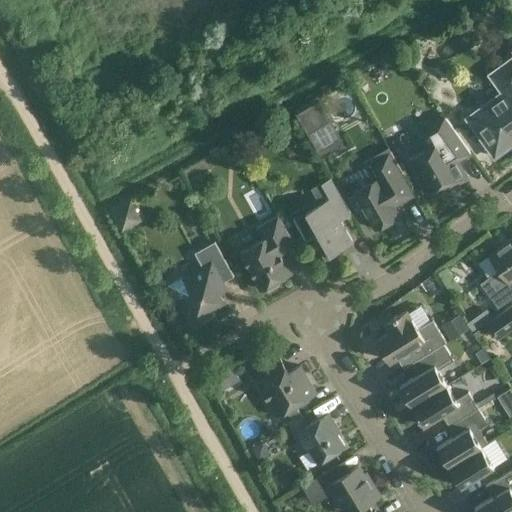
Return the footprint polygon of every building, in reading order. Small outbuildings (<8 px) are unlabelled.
[(511,58),(489,75),(502,92),(466,118),(472,126),(484,142),(490,138),(500,153),(511,144),(511,58)] [(299,115),(306,122),(316,112),(309,105),(299,115)] [(471,153),(445,117),(414,134),(424,151),(408,160),(427,193),(444,183),(442,181),(449,177),(454,185),(466,178),(457,161),(471,153)] [(376,179),(354,191),(375,229),(399,215),(394,206),(413,195),(403,178),(388,151),(367,162),(376,179)] [(347,207),(338,192),(321,202),(318,198),(291,214),(296,223),(306,240),(314,236),(321,249),(325,246),(330,254),(352,242),(336,213),(347,207)] [(141,221),(131,201),(110,211),(121,232),(141,221)] [(296,246),(278,215),(256,227),(263,239),(240,252),(260,289),(263,287),(268,291),(276,286),(276,280),(290,272),(281,255),(296,246)] [(511,238),(489,255),(499,270),(481,283),(498,308),(511,297),(511,238)] [(234,276),(214,241),(194,252),(202,267),(182,279),(182,277),(168,285),(176,299),(177,298),(193,326),(215,314),(210,307),(223,300),(215,287),(234,276)] [(511,328),(511,304),(493,318),(485,324),(497,340),(511,328)] [(485,324),(493,318),(487,309),(474,319),(480,327),(485,324)] [(377,340),(381,347),(380,352),(386,354),(390,361),(419,343),(426,355),(443,344),(446,342),(432,320),(417,329),(406,311),(397,316),(396,315),(393,317),(394,318),(385,324),(390,332),(377,340)] [(445,326),(452,338),(468,328),(461,316),(445,326)] [(452,338),(446,342),(426,355),(411,364),(411,365),(415,362),(421,372),(399,386),(412,406),(447,385),(437,370),(453,360),(451,356),(476,340),(468,328),(452,338)] [(269,345),(256,353),(262,362),(275,354),(269,345)] [(252,375),(251,376),(276,417),(287,410),(295,405),(299,403),(308,397),(316,392),(300,366),(288,373),(280,358),(252,375)] [(382,391),(397,385),(388,363),(374,369),(382,391)] [(442,415),(448,426),(478,407),(468,392),(456,399),(447,385),(412,406),(424,426),(442,415)] [(295,405),(287,410),(293,420),(301,415),(295,405)] [(478,407),(448,426),(452,431),(453,437),(437,447),(449,467),(481,447),(481,446),(487,443),(479,428),(487,423),(478,407)] [(335,423),(328,412),(307,425),(301,415),(293,420),(289,423),(306,452),(309,450),(318,463),(345,446),(332,425),(335,423)] [(270,453),(263,441),(251,448),(258,460),(270,453)] [(481,447),(449,467),(462,487),(494,467),(481,447)] [(368,481),(358,465),(333,481),(327,471),(302,486),(310,500),(330,488),(344,511),(353,511),(380,496),(370,480),(368,481)] [(486,487),(491,484),(497,494),(474,508),(477,511),(511,511),(511,470),(486,486),(486,487)]
